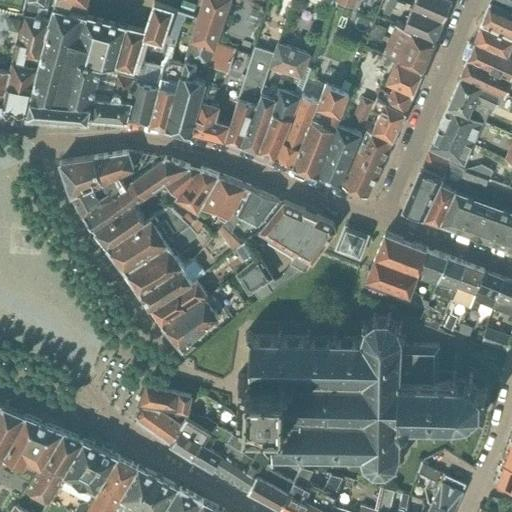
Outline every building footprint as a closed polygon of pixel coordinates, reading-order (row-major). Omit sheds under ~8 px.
[(3,105),(31,108),(53,20),(42,17),(45,0),(30,0),(21,37),(12,69),(3,105)] [(86,0),(57,0),(57,2),(70,6),(85,9),(86,0)] [(182,0),(179,10),(188,13),(193,15),(196,5),(182,0)] [(193,36),(220,45),(221,43),(216,41),(229,0),(203,0),(198,16),(193,36)] [(335,0),(310,0),(332,8),(335,0)] [(353,0),(335,0),(332,8),(346,15),(353,0)] [(396,0),(387,0),(383,11),(391,14),(396,0)] [(415,0),(404,25),(436,38),(452,0),(415,0)] [(511,9),(492,0),(490,0),(481,23),(511,36),(511,2),(504,0),(502,0),(511,3),(511,9)] [(95,114),(118,22),(79,11),(80,10),(70,6),(57,2),(53,20),(31,108),(95,114)] [(95,114),(127,116),(139,80),(137,79),(138,76),(118,71),(119,66),(135,70),(145,38),(163,43),(168,27),(175,30),(179,17),(186,19),(188,13),(179,10),(174,8),(154,2),(145,30),(126,25),(126,24),(118,22),(95,114)] [(9,15),(7,22),(11,28),(18,30),(21,17),(9,15)] [(374,23),(372,28),(384,34),(387,28),(374,23)] [(389,37),(429,55),(436,38),(404,25),(403,27),(395,23),(389,37)] [(511,36),(481,23),(475,40),(511,56),(511,36)] [(384,34),(372,28),(369,36),(381,41),(384,34)] [(220,45),(193,36),(185,63),(188,64),(168,124),(193,131),(215,61),(220,45)] [(396,59),(422,71),(429,55),(389,37),(382,52),(384,53),(396,59)] [(127,116),(150,121),(168,62),(172,63),(173,60),(171,59),(176,42),(169,40),(164,57),(164,58),(163,64),(153,61),(146,82),(139,80),(127,116)] [(260,150),(273,155),(306,78),(307,78),(313,66),(307,64),(312,52),(278,40),(269,66),(296,76),(294,81),(297,82),(294,90),(283,86),(260,150)] [(511,56),(475,40),(469,56),(511,75),(511,72),(511,56)] [(193,131),(225,139),(231,122),(216,117),(220,103),(211,100),(217,82),(214,81),(219,67),(228,70),(236,48),(221,43),(220,45),(215,61),(193,131)] [(469,56),(462,73),(504,93),(511,75),(469,56)] [(225,139),(243,144),(263,90),(257,88),(266,63),(251,58),(245,74),(247,75),(225,139)] [(387,82),(413,93),(422,71),(396,59),(387,82)] [(150,121),(168,124),(188,64),(185,63),(173,60),(172,63),(168,62),(150,121)] [(12,69),(0,66),(0,105),(3,105),(12,69)] [(462,73),(448,105),(483,121),(483,120),(485,121),(491,106),(495,108),(501,92),(504,93),(462,73)] [(273,155),(292,163),(313,116),(317,105),(320,99),(326,86),(324,85),(318,100),(301,93),(307,78),(306,78),(273,155)] [(292,163),(315,172),(348,90),(326,81),(324,85),(326,86),(320,99),(317,105),(327,110),(323,120),(313,116),(292,163)] [(380,98),(405,110),(413,93),(387,82),(380,98)] [(243,144),(260,150),(283,86),(279,84),(278,86),(271,84),(268,92),(263,90),(259,103),(243,144)] [(341,182),(373,106),(375,101),(362,95),(361,96),(351,119),(354,121),(352,126),(338,120),(340,114),(341,114),(351,91),(348,90),(315,172),(341,182)] [(381,109),(372,129),(393,138),(405,110),(380,98),(377,96),(375,101),(373,106),(381,109)] [(448,105),(439,127),(474,143),(483,121),(448,105)] [(368,127),(360,146),(370,150),(363,165),(377,172),(393,138),(372,129),(368,127)] [(474,143),(439,127),(430,147),(465,164),(474,143)] [(370,150),(360,146),(343,184),(368,195),(377,172),(363,165),(370,150)] [(73,193),(117,174),(134,166),(129,150),(61,160),(72,194),(73,193)] [(443,173),(446,167),(449,159),(429,150),(423,164),(443,173)] [(134,180),(146,197),(164,183),(190,164),(166,156),(165,156),(153,154),(141,170),(143,174),(134,180)] [(465,166),(449,159),(446,167),(461,174),(464,168),(465,166)] [(481,163),(464,168),(489,178),(497,181),(501,173),(481,163)] [(190,164),(164,183),(177,197),(202,167),(190,164)] [(202,167),(177,197),(174,200),(199,211),(202,205),(219,174),(202,167)] [(464,168),(461,174),(461,175),(485,185),(489,178),(464,168)] [(423,216),(440,179),(441,177),(421,169),(404,209),(423,216)] [(73,193),(85,214),(127,186),(117,174),(73,193)] [(219,174),(202,205),(223,215),(219,220),(223,224),(222,225),(224,226),(229,216),(232,211),(241,194),(245,196),(251,186),(219,174)] [(423,216),(441,222),(454,191),(455,187),(440,179),(423,216)] [(85,214),(98,231),(128,211),(137,204),(146,197),(134,180),(127,186),(85,214)] [(280,198),(251,186),(245,196),(241,194),(232,211),(259,224),(280,198)] [(441,222),(511,247),(511,211),(454,191),(441,222)] [(299,206),(284,200),(271,215),(260,229),(252,235),(259,242),(264,233),(271,236),(269,241),(274,244),(279,240),(299,206)] [(108,245),(109,247),(160,213),(171,206),(168,203),(147,218),(137,204),(128,211),(98,231),(108,245)] [(109,247),(126,267),(167,242),(192,228),(183,217),(175,211),(171,206),(160,213),(109,247)] [(307,210),(299,206),(279,240),(274,244),(283,250),(293,256),(316,214),(307,210)] [(126,267),(142,291),(167,277),(185,266),(195,259),(194,257),(184,264),(175,251),(199,234),(197,232),(204,224),(197,218),(195,220),(186,213),(183,217),(192,228),(167,242),(126,267)] [(334,221),(316,214),(293,256),(291,259),(293,261),(303,270),(305,271),(336,229),(334,221)] [(372,232),(346,221),(335,247),(362,258),(372,232)] [(367,278),(399,291),(417,243),(386,231),(367,278)] [(251,249),(252,249),(259,242),(252,235),(245,242),(251,249)] [(252,249),(258,256),(265,249),(262,244),(259,242),(252,249)] [(421,321),(428,304),(430,302),(422,298),(423,296),(412,291),(418,274),(438,282),(448,255),(427,247),(417,243),(399,291),(400,291),(397,297),(424,308),(419,320),(421,321)] [(260,255),(258,256),(235,273),(249,293),(254,290),(260,299),(303,270),(293,261),(282,275),(275,280),(273,277),(275,276),(260,255)] [(442,325),(453,297),(466,262),(448,255),(438,282),(435,290),(440,292),(435,307),(428,304),(421,321),(438,329),(440,324),(442,325)] [(142,291),(151,304),(197,275),(205,270),(195,256),(194,257),(195,259),(185,266),(167,277),(142,291)] [(466,262),(453,297),(472,303),(485,269),(466,262)] [(505,277),(485,269),(472,303),(471,306),(477,309),(481,300),(494,305),(505,277)] [(210,295),(197,275),(151,304),(165,325),(210,295)] [(511,279),(505,277),(494,305),(511,311),(511,279)] [(215,290),(210,293),(216,302),(220,299),(218,296),(234,285),(230,279),(215,290)] [(451,313),(457,298),(453,297),(442,325),(452,329),(458,316),(451,313)] [(207,298),(165,325),(183,346),(198,333),(218,315),(207,298)] [(238,381),(247,381),(247,394),(246,406),(237,406),(237,413),(246,413),(246,423),(253,423),(253,414),(274,414),(273,448),(269,448),(269,451),(273,451),(273,456),(277,456),(277,452),(303,452),(303,456),(307,456),(307,452),(332,452),(332,456),(336,457),(336,452),(362,453),(364,459),(360,461),(363,465),(366,462),(373,467),(371,471),(375,473),(376,468),(385,469),(386,473),(390,472),(388,467),(395,463),(398,465),(401,462),(397,460),(400,452),(406,452),(406,448),(401,448),(401,426),(408,419),(417,419),(417,426),(422,426),(422,419),(434,419),(434,427),(439,427),(439,419),(452,419),(452,427),(456,427),(456,419),(466,418),(469,425),(473,423),(471,416),(479,409),(486,412),(488,408),(481,404),(481,393),(488,390),(487,386),(480,388),(471,381),(474,373),(470,371),(467,378),(457,377),(457,370),(440,370),(440,343),(402,342),(402,337),(406,337),(406,335),(401,335),(399,326),(403,324),(401,320),(397,322),(390,318),(391,313),(388,312),(385,318),(377,317),(376,313),(371,314),(372,317),(366,321),(363,320),(361,324),(364,325),(362,332),(357,332),(357,336),(340,336),(340,330),(335,330),(335,336),(314,335),(314,330),(309,330),(309,335),(284,335),(285,330),(279,329),(279,335),(256,334),(250,328),(246,332),(251,338),(251,365),(248,365),(247,374),(238,374),(238,381)] [(458,331),(470,335),(473,326),(461,322),(458,331)] [(482,341),(507,349),(511,336),(486,327),(482,341)] [(20,350),(5,344),(0,356),(0,368),(10,373),(20,350)] [(139,402),(162,406),(180,410),(189,412),(193,394),(178,390),(147,381),(139,402)] [(135,415),(172,441),(179,429),(178,422),(180,420),(162,407),(162,406),(139,402),(135,415)] [(0,461),(3,456),(26,413),(3,403),(0,408),(0,461)] [(29,457),(41,465),(63,429),(44,421),(26,413),(3,456),(22,468),(28,457),(29,457)] [(172,441),(192,454),(199,443),(201,444),(209,432),(210,433),(215,422),(204,415),(199,422),(187,415),(182,421),(180,420),(178,422),(179,429),(172,441)] [(192,454),(213,466),(226,441),(230,432),(217,425),(218,423),(215,422),(210,433),(209,432),(201,444),(199,443),(192,454)] [(83,437),(63,429),(41,465),(23,494),(41,505),(83,437)] [(213,466),(224,473),(236,452),(243,440),(230,432),(226,441),(213,466)] [(36,511),(80,511),(118,454),(83,437),(41,505),(36,511)] [(224,473),(248,488),(256,473),(259,474),(268,456),(260,446),(253,457),(240,449),(245,441),(243,440),(236,452),(224,473)] [(511,445),(509,444),(502,462),(511,466),(511,445)] [(80,511),(108,511),(139,464),(118,454),(80,511)] [(249,489),(280,506),(292,482),(294,478),(281,473),(272,468),(276,461),(271,459),(268,456),(259,474),(256,473),(248,488),(249,489)] [(511,466),(502,462),(495,482),(511,488),(511,466)] [(419,473),(428,477),(433,467),(423,463),(419,473)] [(139,464),(108,511),(163,511),(180,486),(139,464)] [(280,506),(292,511),(327,511),(329,507),(334,491),(338,476),(331,474),(332,472),(325,470),(323,475),(314,471),(314,470),(302,467),(294,479),(294,478),(292,482),(280,506)] [(433,467),(428,477),(437,482),(442,471),(433,467)] [(433,498),(432,500),(456,506),(467,483),(445,473),(437,491),(433,498)] [(373,511),(374,508),(361,504),(359,509),(347,506),(350,494),(337,490),(343,477),(338,476),(334,491),(329,507),(327,511),(373,511)] [(195,511),(204,498),(180,486),(163,511),(195,511)] [(387,511),(389,505),(391,506),(394,491),(383,488),(378,509),(374,508),(373,511),(387,511)] [(403,511),(404,510),(406,510),(410,494),(403,492),(398,511),(403,511)] [(224,511),(226,509),(205,498),(196,511),(224,511)] [(453,511),(456,506),(432,500),(426,511),(453,511)]
